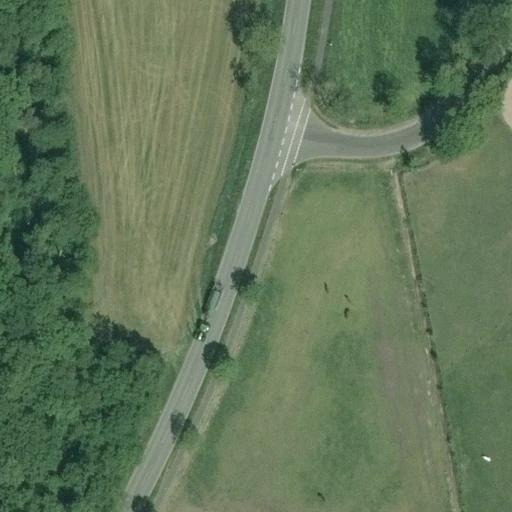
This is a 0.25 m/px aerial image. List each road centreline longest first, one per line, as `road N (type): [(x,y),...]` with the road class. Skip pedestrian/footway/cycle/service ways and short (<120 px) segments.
road 1 (tertiary): [(131,511),(220,311),(274,139)]
road 2 (residential): [(274,139),(393,148),(478,84),(511,42)]
road 3 (tertiary): [(274,139),(300,0)]
